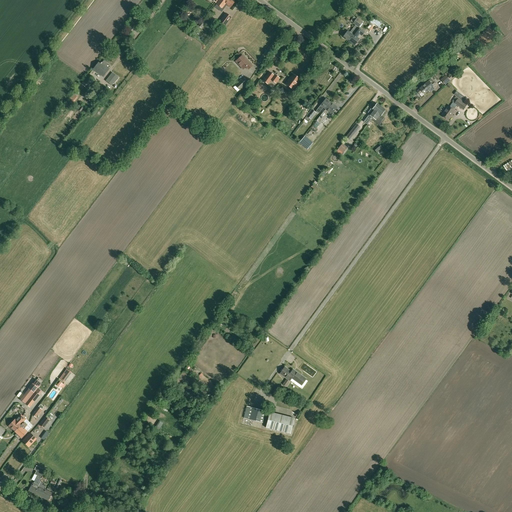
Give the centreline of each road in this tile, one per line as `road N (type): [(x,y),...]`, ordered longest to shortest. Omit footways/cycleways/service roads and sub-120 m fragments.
road 1 (unclassified): [(511,187),(258,0)]
road 2 (track): [(0,117),(91,0)]
